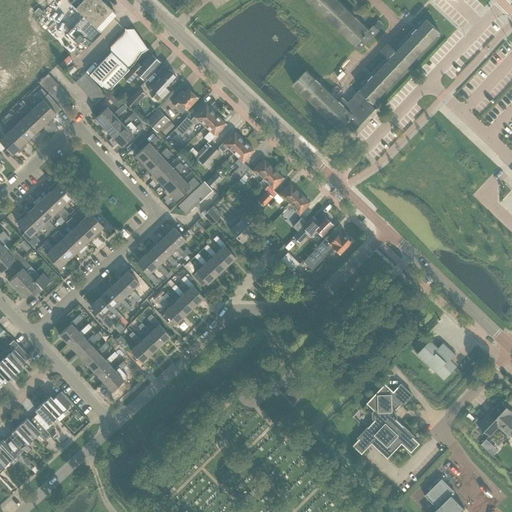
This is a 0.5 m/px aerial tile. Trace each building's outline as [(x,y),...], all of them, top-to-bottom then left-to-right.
[(0,0),(0,57),(6,63),(5,62),(33,33),(34,34),(35,33),(17,15),(27,6),(29,8),(37,0),(0,0)] [(105,0),(73,0),(70,4),(83,17),(67,34),(77,44),(79,41),(83,45),(87,40),(90,43),(101,33),(99,31),(115,14),(105,4),(107,2),(105,0)] [(308,0),(333,24),(348,10),(337,0),(308,0)] [(38,8),(34,12),(40,17),(44,13),(38,8)] [(355,17),(348,10),(333,24),(355,44),(369,30),(360,21),(360,20),(356,16),(355,17)] [(414,34),(405,43),(419,55),(440,32),(427,19),(418,28),(417,27),(412,32),(414,34)] [(369,30),(355,44),(354,45),(360,51),(380,30),(374,25),(369,30)] [(110,46),(110,52),(89,75),(107,92),(134,64),(141,53),(148,48),(146,49),(133,29),(125,30),(125,28),(125,31),(110,46)] [(388,43),(381,50),(389,57),(390,56),(391,57),(381,68),(395,80),(419,55),(405,43),(396,53),(394,51),(396,50),(388,43)] [(150,54),(140,64),(136,61),(134,64),(122,76),(129,82),(138,73),(144,78),(159,62),(150,54)] [(361,90),(369,98),(374,102),(395,80),(381,68),(374,75),(373,74),(369,79),(370,80),(361,90)] [(176,78),(167,69),(161,75),(151,85),(158,92),(154,97),(157,100),(169,88),(168,87),(176,78)] [(306,71),(293,84),(315,104),(328,92),(320,85),(322,83),(317,78),(315,80),(306,71)] [(79,87),(89,77),(85,73),(75,83),(79,87)] [(39,82),(43,87),(52,78),(48,74),(39,82)] [(89,77),(79,87),(83,91),(93,81),(89,77)] [(47,91),(56,83),(52,78),(43,87),(47,91)] [(83,91),(89,98),(99,88),(93,81),(83,91)] [(56,83),(47,91),(51,96),(60,87),(56,83)] [(59,104),(68,95),(60,87),(51,96),(59,104)] [(39,102),(35,106),(51,123),(54,120),(51,117),(61,108),(41,88),(33,95),(39,102)] [(99,88),(89,98),(95,104),(105,94),(99,88)] [(186,110),(198,98),(188,88),(184,92),(182,91),(175,99),(175,100),(172,103),(176,107),(180,104),(186,110)] [(145,95),(139,89),(126,102),(132,108),(145,95)] [(328,92),(315,104),(340,128),(347,121),(355,129),(377,106),(378,107),(379,107),(374,102),(369,98),(361,90),(360,90),(361,90),(348,103),(342,98),(339,102),(328,92)] [(129,96),(125,92),(120,97),(125,101),(129,96)] [(73,100),(68,95),(59,104),(64,109),(73,100)] [(21,106),(41,127),(45,123),(48,126),(51,123),(35,106),(31,110),(24,103),(21,106)] [(115,116),(116,117),(125,108),(122,105),(113,113),(106,106),(95,117),(103,126),(115,116)] [(204,126),(215,114),(205,105),(194,116),(194,117),(191,121),(187,117),(175,129),(182,136),(193,124),(195,125),(199,121),(204,126)] [(37,131),(41,127),(21,106),(18,109),(25,116),(20,120),(36,136),(39,134),(37,131)] [(169,120),(164,115),(158,110),(147,122),(157,132),(160,129),(165,134),(174,125),(169,121),(169,120)] [(103,126),(112,136),(124,125),(124,126),(133,118),(130,114),(121,123),(116,117),(115,116),(103,126)] [(226,124),(215,114),(204,126),(209,131),(204,137),(209,142),(211,140),(215,136),(226,124)] [(33,139),(36,136),(20,120),(16,124),(10,117),(7,120),(26,141),(30,137),(33,139)] [(22,145),(26,141),(7,120),(4,123),(10,130),(6,134),(21,150),(25,147),(22,145)] [(131,133),(124,126),(124,125),(112,136),(122,147),(143,128),(140,125),(131,133)] [(233,152),(243,141),(233,131),(218,147),(223,151),(227,147),(233,152)] [(21,150),(6,134),(2,138),(0,136),(0,150),(0,151),(4,147),(11,155),(16,151),(18,153),(21,150)] [(136,162),(139,165),(155,150),(152,146),(158,139),(155,136),(134,155),(138,160),(136,162)] [(176,140),(174,143),(173,144),(172,145),(178,150),(182,146),(176,140)] [(254,151),(243,141),(233,152),(239,159),(235,163),(239,167),(235,171),(241,176),(249,168),(243,162),(254,151)] [(186,154),(196,163),(199,160),(205,153),(211,147),(207,142),(197,152),(192,148),(186,154)] [(205,153),(199,160),(205,166),(219,152),(212,145),(211,147),(205,153)] [(155,150),(139,165),(141,168),(144,166),(148,170),(169,151),(166,148),(159,154),(155,150)] [(152,180),(169,165),(165,160),(172,154),(169,151),(148,170),(152,174),(149,177),(152,180)] [(258,173),(264,179),(273,169),(263,159),(252,171),(256,175),(258,173)] [(162,185),(183,166),(180,163),(173,169),(169,165),(152,180),(155,183),(158,181),(162,185)] [(166,195),(183,179),(179,175),(186,169),(183,166),(162,185),(165,189),(163,191),(166,195)] [(267,202),(275,193),(272,190),(283,178),(273,169),(264,179),(269,184),(268,186),(264,189),(266,191),(257,201),(263,207),(267,202)] [(221,179),(215,173),(207,181),(213,187),(221,179)] [(187,184),(183,179),(166,195),(169,198),(171,195),(175,200),(196,180),(193,177),(187,184)] [(245,180),(241,177),(236,182),(240,186),(245,180)] [(51,186),(66,203),(71,199),(77,205),(80,202),(61,182),(56,186),(54,183),(51,186)] [(199,187),(207,195),(212,191),(204,182),(199,187)] [(278,195),(275,193),(267,202),(272,207),(277,201),(278,203),(282,199),(283,200),(285,198),(290,203),(300,193),(289,184),(278,195)] [(50,191),(46,195),(65,216),(69,213),(62,207),(66,203),(51,186),(48,189),(50,191)] [(207,195),(199,187),(194,191),(203,200),(207,195)] [(194,191),(190,195),(198,204),(203,200),(194,191)] [(300,193),(290,203),(296,209),(294,211),(299,215),(310,203),(300,193)] [(39,197),(36,200),(52,216),(56,212),(60,216),(62,219),(65,216),(46,195),(42,199),(39,197)] [(190,195),(186,199),(194,208),(198,204),(190,195)] [(186,199),(182,203),(190,212),(194,208),(186,199)] [(48,220),(52,216),(36,200),(33,203),(36,205),(31,209),(51,230),(54,227),(48,220)] [(185,216),(190,212),(182,203),(177,207),(185,216)] [(222,215),(213,205),(203,215),(212,224),(222,215)] [(83,220),(98,236),(101,233),(99,231),(103,227),(84,206),(81,209),(87,216),(83,220)] [(22,213),(37,230),(41,226),(48,233),(51,230),(31,209),(27,213),(25,210),(22,213)] [(248,235),(258,225),(245,212),(239,217),(241,219),(230,229),(243,243),(249,236),(248,235)] [(33,234),(37,230),(22,213),(18,216),(21,219),(17,223),(25,232),(22,235),(33,247),(39,241),(33,234)] [(58,218),(56,221),(60,225),(64,221),(62,219),(60,216),(58,218)] [(324,216),(318,222),(312,216),(306,222),(297,232),(293,237),(299,242),(308,233),(311,236),(317,230),(322,236),(333,224),(324,216)] [(95,239),(98,236),(83,220),(78,224),(72,217),(69,220),(88,241),(93,237),(95,239)] [(306,221),(301,217),(293,226),(297,230),(306,221)] [(72,230),(68,234),(84,250),(87,247),(84,245),(88,241),(69,220),(66,223),(72,230)] [(198,225),(203,231),(204,231),(205,230),(205,229),(204,229),(197,222),(196,223),(198,225)] [(174,228),(164,237),(175,249),(183,259),(187,255),(178,246),(185,240),(174,228)] [(184,232),(181,234),(186,239),(187,238),(190,235),(186,230),(184,232)] [(0,257),(6,251),(2,247),(10,239),(3,231),(0,233),(0,257)] [(54,234),(74,254),(78,250),(81,253),(84,250),(68,234),(64,238),(57,231),(54,234)] [(339,253),(350,241),(343,235),(342,236),(339,233),(329,243),(325,240),(320,246),(326,252),(331,247),(339,253)] [(70,258),(74,254),(54,234),(51,237),(58,243),(53,247),(69,264),(72,261),(70,258)] [(215,255),(226,266),(235,258),(224,246),(225,245),(216,235),(213,238),(222,248),(216,254),(215,255)] [(169,255),(175,249),(164,237),(155,245),(166,257),(165,258),(174,267),(178,264),(169,255)] [(215,255),(216,254),(207,244),(204,248),(212,257),(206,263),(205,263),(216,275),(226,266),(215,255)] [(66,267),(69,264),(53,247),(49,251),(43,245),(40,248),(59,268),(63,264),(66,267)] [(160,263),(165,258),(166,257),(155,245),(146,254),(157,266),(156,267),(165,276),(168,273),(160,263)] [(11,256),(6,251),(0,257),(0,271),(0,272),(10,263),(14,268),(23,259),(16,251),(11,256)] [(281,259),(285,263),(293,271),(300,264),(288,252),(281,259)] [(207,284),(216,275),(205,263),(206,263),(197,253),(194,256),(203,265),(196,272),(207,284)] [(157,266),(146,254),(136,263),(147,274),(146,275),(153,282),(151,284),(155,289),(161,284),(150,272),(156,267),(157,266)] [(16,289),(34,271),(23,259),(14,268),(18,272),(8,281),(16,289)] [(39,276),(34,271),(16,289),(24,297),(33,288),(37,292),(50,280),(43,272),(39,276)] [(127,271),(118,280),(129,292),(128,292),(137,302),(140,298),(132,289),(139,283),(127,271)] [(183,295),(194,306),(203,297),(192,286),(193,285),(184,276),(181,279),(189,288),(183,294),(183,295)] [(123,298),(128,292),(129,292),(118,280),(109,289),(120,301),(119,301),(128,310),(131,307),(123,298)] [(170,280),(167,283),(172,288),(175,285),(170,280)] [(183,295),(183,294),(175,285),(172,288),(180,297),(174,302),(173,303),(185,315),(194,306),(183,295)] [(113,307),(119,301),(120,301),(109,289),(99,297),(111,309),(110,310),(119,319),(122,316),(113,307)] [(173,303),(174,302),(166,293),(162,297),(171,306),(164,312),(165,313),(175,324),(185,315),(173,303)] [(104,316),(110,310),(111,309),(99,297),(90,306),(101,318),(100,319),(109,328),(113,325),(104,316)] [(165,313),(161,316),(162,316),(172,327),(175,324),(165,313)] [(59,335),(67,344),(79,333),(79,332),(73,326),(82,318),(79,314),(70,323),(70,324),(59,335)] [(149,333),(160,345),(170,337),(159,325),(160,324),(151,314),(147,318),(156,327),(150,333),(149,333)] [(149,333),(150,333),(141,323),(138,326),(147,336),(140,341),(140,342),(151,354),(160,345),(149,333)] [(88,342),(82,336),(91,327),(88,324),(79,332),(79,333),(67,344),(76,354),(88,342)] [(141,363),(151,354),(140,342),(140,341),(132,332),(128,335),(137,344),(130,351),(141,363)] [(97,352),(96,351),(91,345),(100,337),(97,333),(88,342),(76,354),(85,363),(97,352)] [(127,342),(120,335),(115,340),(123,347),(127,342)] [(118,345),(111,337),(108,340),(115,348),(118,345)] [(7,355),(2,360),(15,374),(23,367),(20,364),(23,361),(25,362),(29,358),(12,340),(7,344),(11,348),(5,353),(7,355)] [(456,354),(444,343),(437,349),(429,341),(417,354),(444,380),(456,367),(450,361),(456,354)] [(106,361),(105,361),(99,355),(108,346),(105,343),(96,351),(97,352),(85,363),(94,372),(106,361)] [(115,371),(114,370),(108,364),(117,355),(114,352),(105,361),(106,361),(94,372),(103,382),(115,371)] [(0,381),(1,382),(5,379),(8,382),(15,374),(2,360),(0,361),(0,381)] [(115,371),(103,382),(112,391),(124,380),(117,373),(126,365),(123,362),(114,370),(115,371)] [(413,394),(401,383),(393,392),(385,384),(367,403),(374,410),(372,412),(372,418),(375,421),(369,428),(367,427),(357,438),(359,440),(354,445),(362,453),(371,443),(388,458),(402,443),(411,452),(419,443),(413,438),(415,436),(404,426),(403,426),(395,419),(397,417),(397,412),(395,410),(399,405),(401,407),(413,394)] [(293,403),(302,394),(295,387),(286,395),(293,403)] [(43,403),(56,417),(61,412),(65,417),(70,413),(67,410),(73,405),(62,392),(53,400),(50,396),(43,403)] [(488,414),(478,424),(490,435),(500,425),(505,430),(511,422),(511,417),(509,415),(511,412),(511,411),(501,402),(489,415),(488,414)] [(34,418),(46,430),(51,425),(49,423),(56,417),(43,403),(34,411),(38,414),(34,418)] [(19,425),(32,440),(38,435),(44,442),(51,436),(46,430),(34,418),(29,422),(26,418),(19,425)] [(32,440),(19,425),(11,433),(14,436),(10,440),(22,452),(28,447),(26,446),(32,440)] [(54,431),(51,434),(50,434),(54,439),(58,435),(54,431)] [(0,442),(0,452),(9,462),(9,461),(12,465),(19,458),(17,457),(22,452),(10,440),(6,444),(3,440),(0,442)] [(9,462),(0,452),(0,473),(5,469),(3,468),(9,462)] [(451,495),(455,491),(442,478),(425,495),(437,508),(433,511),(460,511),(464,508),(451,495)]
